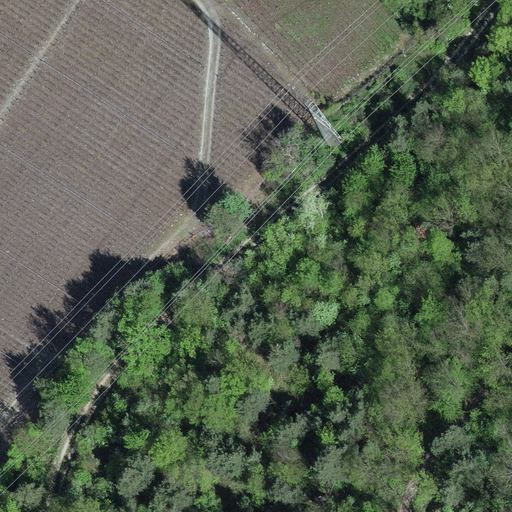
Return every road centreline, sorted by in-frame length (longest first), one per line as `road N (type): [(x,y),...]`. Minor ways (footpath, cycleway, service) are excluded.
road 1 (track): [(506,0),(98,395),(37,511)]
road 2 (track): [(511,366),(438,450),(401,511)]
